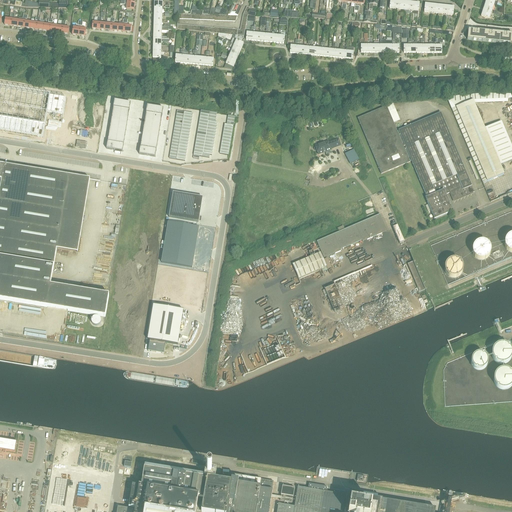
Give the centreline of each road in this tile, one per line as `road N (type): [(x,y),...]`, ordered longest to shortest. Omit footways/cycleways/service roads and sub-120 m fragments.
road 1 (unclassified): [(0,339),(157,364),(186,356),(206,327),(227,194),(212,175),(0,140)]
road 2 (residential): [(137,62),(238,76),(452,59)]
road 3 (residential): [(137,62),(85,43),(0,31)]
